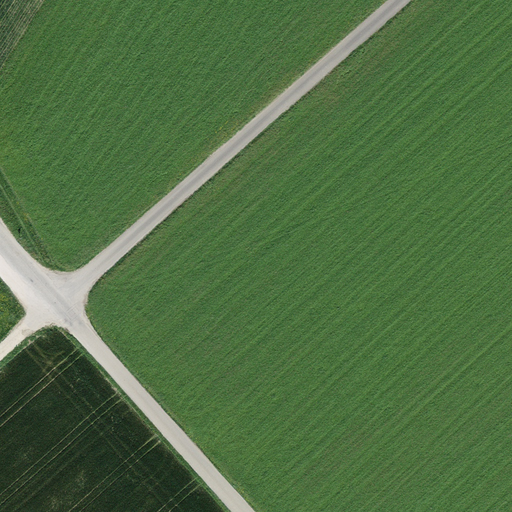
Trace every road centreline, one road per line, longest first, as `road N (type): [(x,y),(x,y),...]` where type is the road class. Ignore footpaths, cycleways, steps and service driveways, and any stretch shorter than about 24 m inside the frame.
road 1 (track): [(57,302),(399,0)]
road 2 (track): [(57,302),(240,511)]
